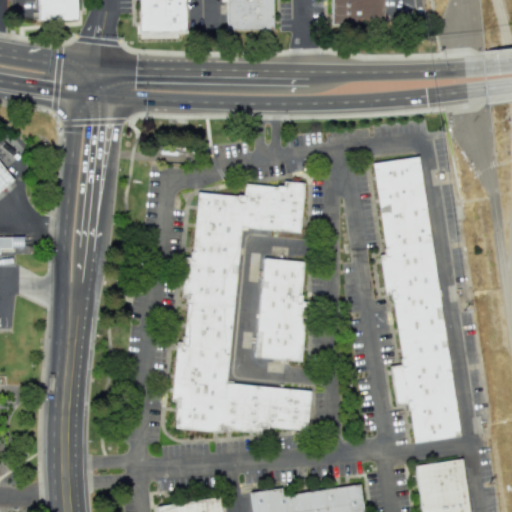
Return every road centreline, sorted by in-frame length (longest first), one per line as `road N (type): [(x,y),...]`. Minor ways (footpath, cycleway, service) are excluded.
road 1 (secondary): [(98,97),(327,103),(464,91)]
road 2 (secondary): [(462,69),(102,66)]
road 3 (secondary): [(98,97),(76,124),(61,283),(70,303)]
road 4 (secondary): [(65,511),(70,303)]
road 5 (secondary): [(88,249),(109,125),(98,97)]
